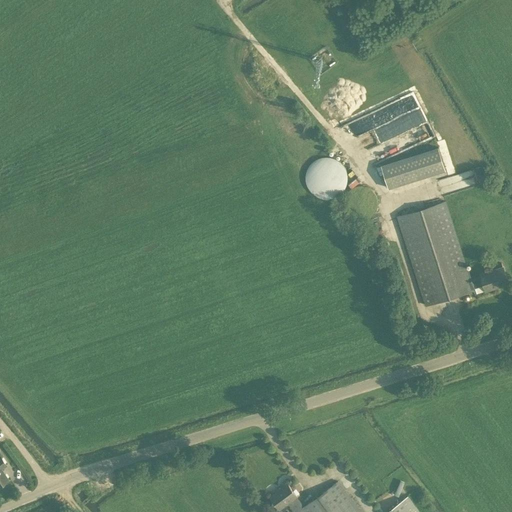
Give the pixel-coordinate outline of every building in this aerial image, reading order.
[(326,45),(309,57),(320,73),(337,61),(326,45)] [(416,111),(382,125),(388,139),(421,124),(416,111)] [(388,188),(446,170),(438,146),(381,164),(388,188)] [(343,165),(334,157),(323,155),(313,160),(303,174),(307,186),(316,196),(331,197),(340,194),(346,182),(345,171),(343,165)] [(482,167),(438,179),(441,193),(486,181),(482,167)] [(360,220),(361,220),(363,220),(364,220),(366,219),(367,219),(369,218),(370,217),(371,216),(372,215),(373,214),(374,213),(375,212),(376,210),(376,209),(377,208),(377,206),(377,205),(377,203),(377,202),(377,200),(377,199),(376,197),(376,196),(375,195),(374,193),(373,192),(372,191),(371,190),(370,189),(369,188),(368,188),(366,187),(365,187),(363,186),(362,186),(361,186),(359,186),(358,186),(356,187),(355,187),(353,188),(352,188),(351,189),(350,190),(349,191),(348,192),(347,193),(346,194),(345,195),(344,197),(344,198),(344,200),(343,201),(343,202),(343,204),(343,205),(344,207),(344,208),(345,210),(345,211),(346,212),(347,214),(348,215),(349,216),(350,217),(351,218),(353,218),(354,219),(356,219),(357,220),(358,220),(360,220)] [(398,216),(426,305),(473,290),(473,288),(470,280),(445,201),(398,216)] [(470,280),(473,288),(484,285),(486,290),(508,283),(503,267),(481,274),(482,276),(470,280)] [(360,511),(338,481),(304,507),(297,496),(287,482),(270,495),(280,509),(287,503),(295,511),(298,511),(360,511)] [(385,511),(419,511),(408,495),(385,511)]
